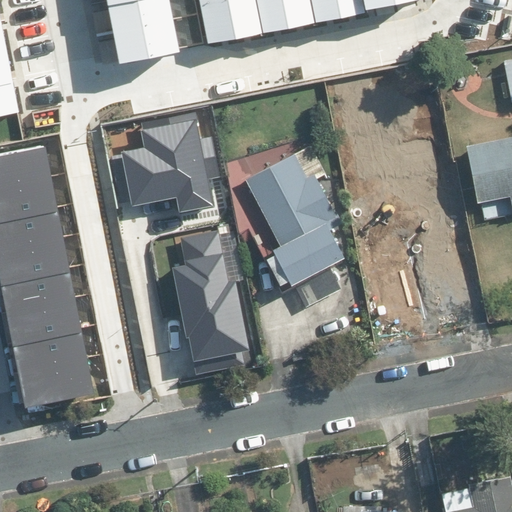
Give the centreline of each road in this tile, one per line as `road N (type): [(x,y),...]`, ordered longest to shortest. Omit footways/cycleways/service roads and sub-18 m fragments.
road 1 (residential): [(145,437),(88,109),(98,98),(450,22),(473,0)]
road 2 (residential): [(145,437),(511,366)]
road 3 (residential): [(0,465),(145,437)]
